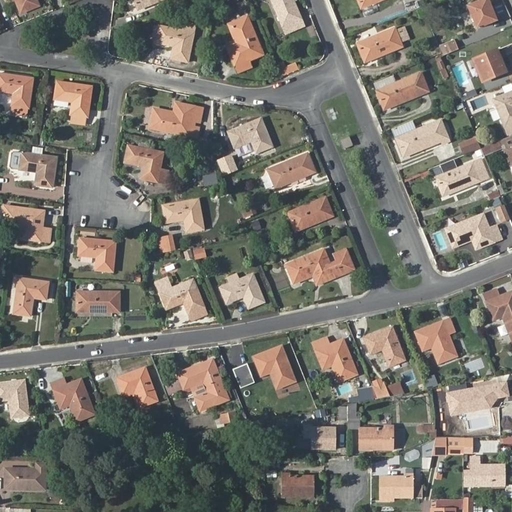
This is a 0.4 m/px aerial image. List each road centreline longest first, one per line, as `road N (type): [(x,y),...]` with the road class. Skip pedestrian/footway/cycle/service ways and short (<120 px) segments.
road 1 (residential): [(0,361),(221,334),(390,300)]
road 2 (residential): [(436,291),(346,72)]
road 3 (residential): [(303,91),(390,300)]
road 4 (residential): [(118,73),(263,99),(303,91)]
road 5 (residential): [(99,69),(101,4),(10,35),(4,53)]
road 6 (residential): [(118,73),(100,198)]
